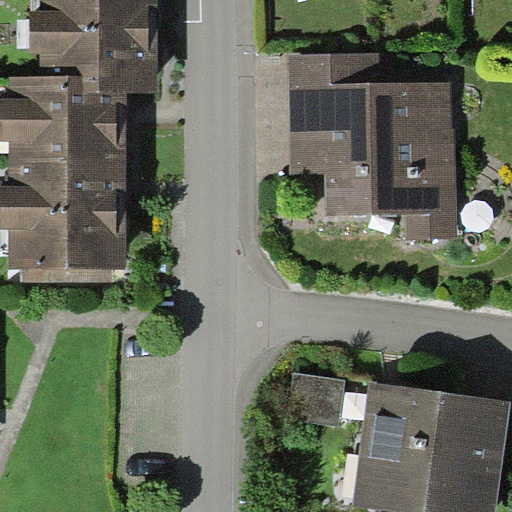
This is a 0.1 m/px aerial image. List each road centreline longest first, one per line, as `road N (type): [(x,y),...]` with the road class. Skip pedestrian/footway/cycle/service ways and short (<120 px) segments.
road 1 (residential): [(218,304),(226,0)]
road 2 (residential): [(218,304),(278,304),(511,337)]
road 3 (residential): [(210,511),(218,304)]
